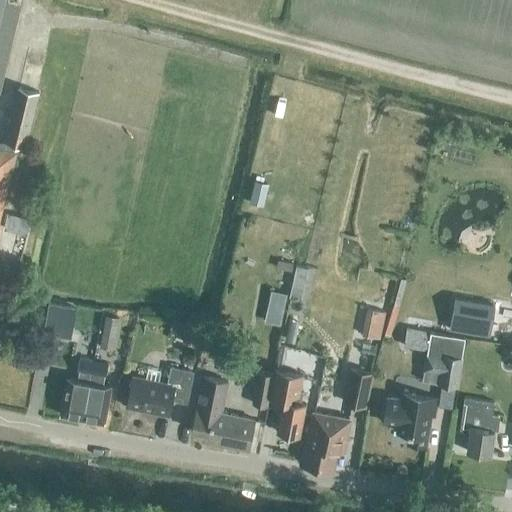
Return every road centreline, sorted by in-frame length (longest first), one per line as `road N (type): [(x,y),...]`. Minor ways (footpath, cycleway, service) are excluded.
road 1 (unclassified): [(511,508),(0,420)]
road 2 (unknown): [(142,0),(511,98)]
